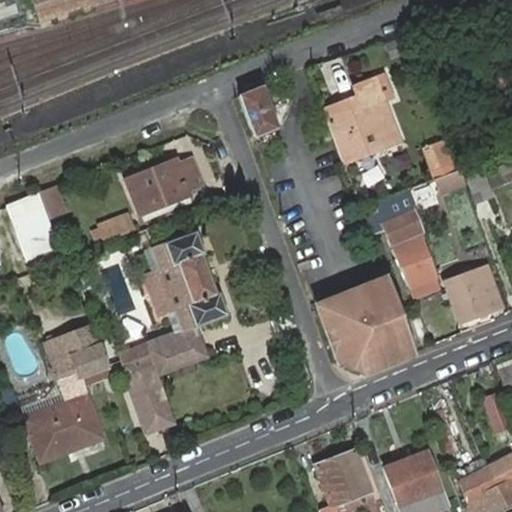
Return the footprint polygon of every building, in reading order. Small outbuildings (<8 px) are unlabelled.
[(19,0),(15,0),(0,5),(0,28),(25,19),(19,0)] [(93,2),(92,0),(32,0),(40,22),(93,2)] [(358,110),(326,121),(327,124),(334,142),(341,163),(396,142),(372,80),(351,89),(354,99),(358,110)] [(238,97),(253,138),(274,131),(258,89),(238,97)] [(354,99),(322,111),(326,121),(358,110),(354,99)] [(334,142),(327,124),(308,131),(316,149),(334,142)] [(430,175),(453,168),(446,141),(422,147),(430,175)] [(511,158),(496,164),(504,187),(511,184),(511,158)] [(138,216),(204,190),(193,161),(177,167),(176,162),(125,182),(138,216)] [(443,190),(464,182),(462,176),(458,167),(453,169),(437,176),(443,190)] [(482,169),(465,175),(476,205),(492,200),(482,169)] [(65,212),(56,189),(42,194),(50,218),(65,212)] [(411,213),(414,211),(407,190),(359,210),(368,237),(385,231),(406,288),(434,276),(419,239),(422,238),(411,213)] [(37,197),(9,208),(30,260),(58,249),(37,197)] [(104,241),(132,230),(127,217),(99,229),(104,241)] [(173,311),(181,331),(191,327),(225,316),(216,294),(214,295),(199,256),(202,255),(194,234),(151,250),(158,271),(173,311)] [(158,271),(151,250),(145,252),(152,273),(158,271)] [(483,294),(494,290),(485,268),(460,278),(461,281),(445,287),(459,324),(490,312),(483,294)] [(173,311),(158,271),(152,273),(141,277),(156,317),(167,313),(173,311)] [(434,276),(406,288),(410,296),(438,285),(434,276)] [(363,374),(411,354),(383,278),(313,303),(325,338),(335,363),(346,369),(350,363),(348,354),(355,352),(363,374)] [(501,308),(494,290),(483,294),(490,312),(501,308)] [(173,311),(167,313),(175,334),(181,331),(173,311)] [(118,355),(144,425),(173,414),(156,370),(201,354),(191,327),(181,331),(175,334),(118,355)] [(58,385),(78,378),(81,388),(101,381),(84,332),(45,346),(58,385)] [(359,375),(363,374),(355,352),(348,354),(350,363),(346,369),(359,375)] [(495,369),(500,387),(511,382),(511,363),(511,362),(495,369)] [(511,382),(500,387),(505,399),(511,395),(511,382)] [(457,447),(433,386),(422,392),(446,452),(457,447)] [(476,397),(486,422),(501,415),(492,392),(476,397)] [(42,461),(103,440),(89,400),(27,421),(42,461)] [(511,444),(483,457),(487,464),(490,462),(511,453),(511,444)] [(315,464),(330,504),(333,502),(336,511),(339,511),(374,499),(368,489),(353,449),(315,464)] [(424,449),(368,472),(383,511),(431,511),(430,509),(444,503),(424,449)] [(511,453),(490,462),(499,483),(494,485),(502,502),(511,498),(511,453)] [(487,464),(483,457),(454,468),(456,477),(487,464)] [(487,464),(456,477),(469,511),(478,511),(501,502),(502,502),(494,485),(499,483),(490,462),(487,464)]
